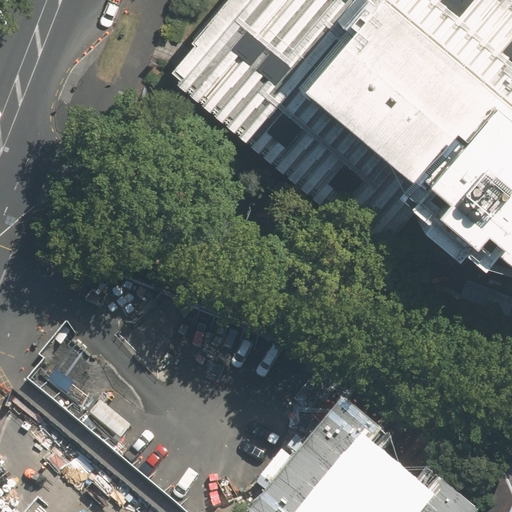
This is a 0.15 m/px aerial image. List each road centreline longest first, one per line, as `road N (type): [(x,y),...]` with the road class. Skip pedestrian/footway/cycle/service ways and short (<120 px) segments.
road 1 (residential): [(0,151),(511,354)]
road 2 (unclassified): [(53,0),(0,136)]
